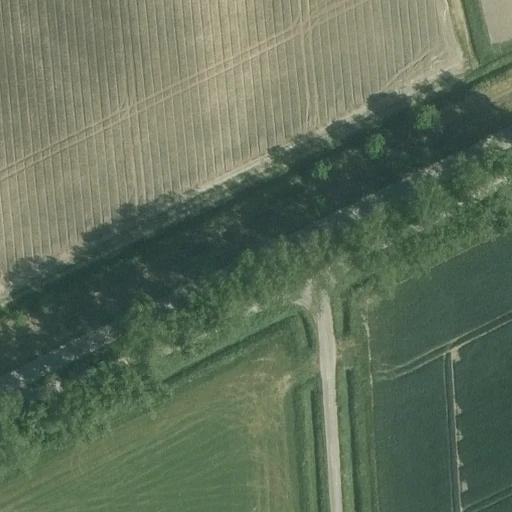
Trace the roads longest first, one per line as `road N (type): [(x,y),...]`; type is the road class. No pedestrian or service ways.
road 1 (unclassified): [(0,395),(511,138)]
road 2 (unclassified): [(0,404),(88,392),(319,310)]
road 3 (unclassified): [(319,310),(406,272),(511,194)]
road 4 (unclassified): [(332,511),(319,310)]
